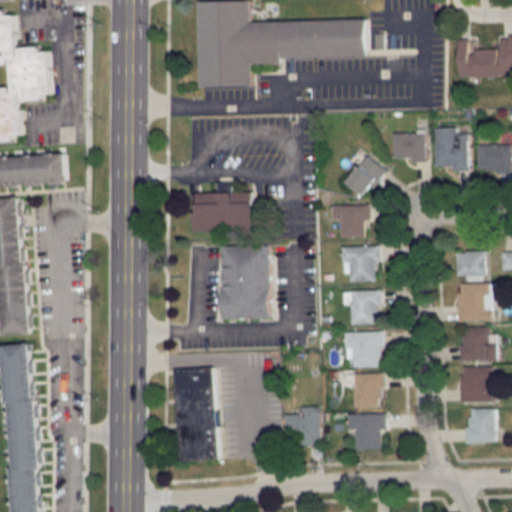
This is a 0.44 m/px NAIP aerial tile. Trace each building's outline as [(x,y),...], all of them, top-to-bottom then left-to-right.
[(201,84),(198,0),(254,0),(255,24),(369,21),(370,57),(252,61),(253,83),(201,84)] [(0,12),(0,66),(12,66),(11,59),(13,59),(20,58),(19,41),(22,40),(21,33),(17,33),(16,17),(7,17),(7,12),(0,12)] [(460,76),(511,74),(511,35),(501,36),(502,48),(472,49),(468,39),(459,39),(460,76)] [(13,59),(15,96),(22,96),(24,95),(25,103),(46,101),(46,95),(55,95),(54,77),(56,77),(56,69),(53,70),(52,53),(42,54),(42,48),(22,49),(22,58),(20,58),(13,59)] [(22,96),(23,112),(27,111),(27,118),(24,118),(25,135),(16,136),(16,143),(0,143),(0,89),(13,89),(13,96),(15,96),(22,96)] [(470,170),(470,134),(460,134),(460,127),(436,127),(436,170),(470,170)] [(428,161),(429,132),(396,132),(395,161),(428,161)] [(511,172),(511,144),(479,144),(479,173),(511,172)] [(0,155),(0,186),(70,184),(69,153),(0,155)] [(390,170),(370,154),(348,181),(368,197),(390,170)] [(195,232),(258,231),(257,191),(235,192),(235,182),(220,182),(220,192),(194,192),(195,232)] [(0,312),(1,335),(32,333),(25,196),(0,197),(0,312)] [(335,205),(335,226),(342,226),(342,237),(370,237),(370,205),(335,205)] [(272,244),(222,244),(222,319),(272,319),(272,244)] [(381,246),(344,246),(344,273),(352,273),(352,280),(381,280),(381,246)] [(487,251),(458,251),(458,279),(487,279),(487,251)] [(511,268),(511,252),(502,252),(502,269),(511,268)] [(496,283),(459,283),(459,320),(496,320),(496,283)] [(346,291),(346,307),(353,307),(353,323),(383,323),(383,291),(346,291)] [(462,327),(462,361),(499,361),(499,339),(491,339),(491,327),(462,327)] [(347,332),(348,367),(385,366),(385,331),(347,332)] [(13,511),(43,511),(33,345),(3,347),(13,511)] [(221,459),(217,367),(177,369),(180,461),(221,459)] [(462,367),(462,401),(493,401),(493,367),(462,367)] [(386,407),(386,373),(348,373),(348,389),(356,389),(356,407),(386,407)] [(323,443),(323,406),(303,406),(303,414),(287,414),(288,443),(323,443)] [(468,409),(468,441),(496,441),(496,409),(468,409)] [(387,413),(350,414),(350,434),(358,434),(358,448),(387,448),(387,413)]
